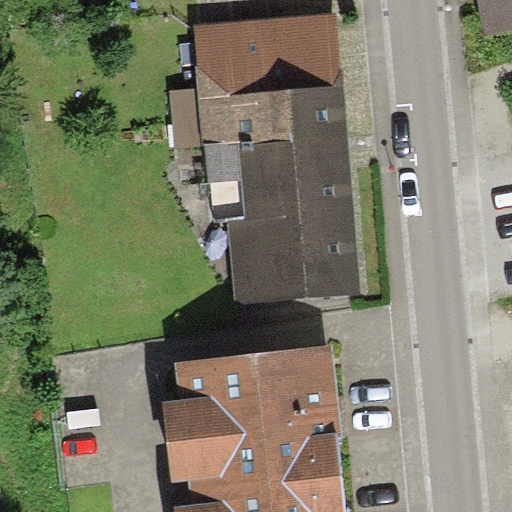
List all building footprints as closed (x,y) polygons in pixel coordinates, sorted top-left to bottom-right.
[(511,25),(511,0),(494,0),(499,28),(511,25)] [(329,27),(201,38),(206,98),(335,87),(329,27)] [(239,205),(258,203),(267,298),(351,290),(340,162),(341,162),(335,87),(206,98),(211,144),(213,178),(217,220),(240,218),(239,205)] [(211,144),(184,146),(186,180),(213,178),(211,144)] [(326,351),(187,368),(202,491),(341,475),(326,351)] [(345,511),(341,475),(202,491),(204,511),(345,511)]
